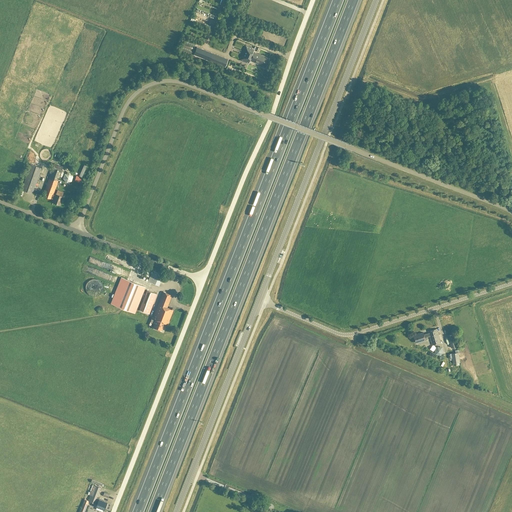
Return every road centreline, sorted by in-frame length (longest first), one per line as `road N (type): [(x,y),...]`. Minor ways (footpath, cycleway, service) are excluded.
road 1 (motorway): [(337,0),(138,511)]
road 2 (motorway): [(154,511),(353,0)]
road 3 (unclassified): [(259,300),(376,0)]
road 4 (unclassified): [(202,281),(312,0)]
road 5 (unclassified): [(76,232),(125,109),(143,89),(174,82),(256,112)]
road 6 (unclassified): [(511,213),(256,112)]
road 7 (unclassified): [(259,300),(348,335),(511,283)]
road 8 (unclassified): [(113,511),(202,281)]
road 9 (unclassified): [(176,511),(259,300)]
road 10 (track): [(511,410),(348,335)]
road 11 (unclassified): [(202,281),(76,232)]
